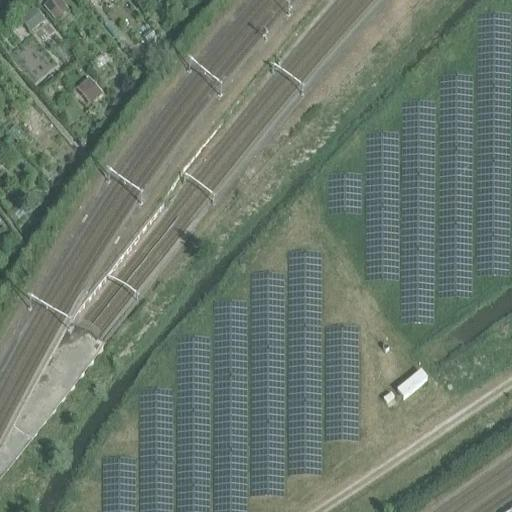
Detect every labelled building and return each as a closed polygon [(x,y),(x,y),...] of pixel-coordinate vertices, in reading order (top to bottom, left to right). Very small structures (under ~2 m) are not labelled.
[(57,0),(54,0),(44,9),(56,24),(69,14),(57,0)] [(34,11),(24,19),(34,32),(44,24),(34,11)] [(88,81),(77,90),(91,107),(102,97),(88,81)] [(42,120),(29,133),(45,148),(57,135),(42,120)] [(33,388),(16,420),(0,451),(0,479),(104,350),(69,324),(65,331),(33,388)]
